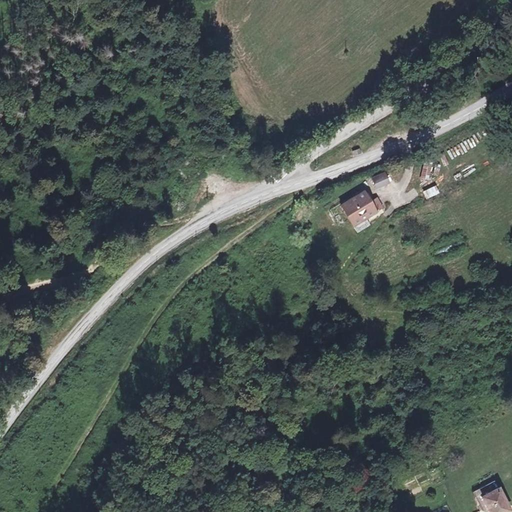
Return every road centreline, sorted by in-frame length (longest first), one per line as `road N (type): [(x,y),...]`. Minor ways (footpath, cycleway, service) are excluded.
road 1 (track): [(49,511),(177,291),(305,180)]
road 2 (secondary): [(0,456),(103,318),(196,228),(283,189)]
road 3 (tertiary): [(283,189),(300,165),(511,19)]
road 4 (secondary): [(283,189),(466,116),(511,87)]
road 5 (track): [(390,511),(353,493),(179,511)]
